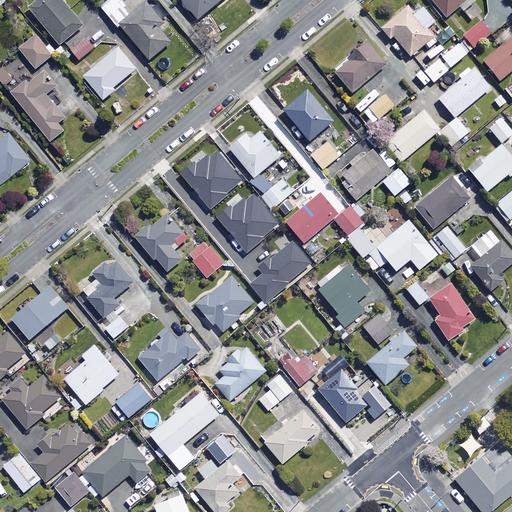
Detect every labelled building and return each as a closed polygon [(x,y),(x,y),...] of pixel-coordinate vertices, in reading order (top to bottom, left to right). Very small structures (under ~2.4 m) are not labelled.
[(84,29),(61,0),(44,0),(32,10),(61,47),(84,29)] [(133,16),(119,0),(113,0),(102,10),(119,30),(122,28),(151,62),(172,44),(160,30),(165,25),(147,4),(133,16)] [(225,0),(181,0),(200,22),(225,0)] [(470,0),(431,0),(448,19),(470,0)] [(415,16),(408,8),(382,29),(392,41),(395,38),(412,58),(434,40),(427,31),(436,24),(423,9),(415,16)] [(492,35),(483,23),(465,37),(475,49),(492,35)] [(54,59),(39,38),(22,51),(36,71),(54,59)] [(96,49),(88,39),(73,52),(81,62),(96,49)] [(511,41),(485,63),(501,83),(511,73),(511,41)] [(388,67),(370,45),(348,62),(350,64),(337,75),(354,95),(388,67)] [(468,56),(460,46),(443,60),(452,70),(468,56)] [(137,72),(119,51),(85,79),(105,102),(117,92),(115,90),(137,72)] [(449,72),(440,61),(426,74),(436,85),(449,72)] [(492,90),(473,67),(460,78),(463,81),(440,100),(456,119),(492,90)] [(57,89),(45,74),(15,97),(51,143),(65,133),(59,125),(66,120),(47,97),(57,89)] [(395,107),(379,89),(358,107),(374,125),(395,107)] [(335,124),(309,93),(286,113),(311,143),(335,124)] [(509,104),(501,95),(494,102),(502,110),(509,104)] [(441,131),(425,113),(387,145),(403,164),(441,131)] [(511,137),(511,132),(502,119),(490,129),(503,145),(511,137)] [(470,135),(458,120),(441,134),(453,149),(470,135)] [(323,171),(361,142),(355,133),(334,150),(328,143),(312,156),(323,171)] [(282,158),(262,134),(253,141),(249,136),(231,151),(256,180),(282,158)] [(0,185),(30,164),(9,136),(0,142),(0,185)] [(511,174),(511,159),(501,146),(470,171),(488,194),(511,174)] [(180,173),(210,210),(229,194),(227,193),(243,180),(218,150),(210,156),(208,154),(196,164),(194,161),(180,173)] [(357,202),(399,168),(390,158),(384,163),(374,151),(362,161),(359,158),(336,176),(357,202)] [(384,183),(396,198),(399,195),(407,205),(413,199),(406,190),(412,185),(400,170),(384,183)] [(261,198),(272,211),(294,193),(282,179),(274,186),(266,176),(256,184),(265,194),(261,198)] [(472,203),(453,180),(417,209),(435,232),(472,203)] [(216,217),(247,253),(280,224),(254,193),(246,200),(244,197),(232,208),(230,205),(216,217)] [(511,219),(511,193),(498,205),(511,221),(511,219)] [(339,214),(321,194),(287,224),(305,244),(339,214)] [(365,225),(351,209),(336,222),(349,238),(365,225)] [(183,262),(170,247),(175,243),(180,248),(189,240),(175,225),(173,227),(165,218),(152,230),(149,227),(136,239),(169,275),(183,262)] [(421,272),(443,254),(432,240),(428,243),(411,222),(377,250),(363,232),(351,243),(375,272),(388,262),(397,273),(412,261),(421,272)] [(467,251),(448,228),(437,236),(456,259),(467,251)] [(511,266),(511,253),(493,231),(472,248),(483,260),(472,269),(492,293),(505,282),(500,277),(511,266)] [(250,284),(266,303),(312,263),(293,240),(258,269),(263,274),(250,284)] [(224,266),(206,244),(190,257),(208,279),(224,266)] [(104,261),(91,271),(101,284),(86,296),(104,318),(121,304),(115,297),(134,282),(117,261),(109,267),(104,261)] [(457,271),(450,262),(442,268),(448,277),(457,271)] [(343,273),(339,267),(319,284),(323,289),(321,292),(339,315),(336,317),(345,328),(366,312),(358,303),(371,293),(351,267),(343,273)] [(235,278),(198,305),(214,327),(217,325),(223,333),(240,321),(238,317),(254,305),(235,278)] [(430,299),(417,284),(408,291),(420,306),(430,299)] [(470,309),(455,285),(431,300),(442,317),(436,320),(449,342),(464,333),(462,331),(475,323),(468,311),(470,309)] [(69,310),(52,289),(14,321),(32,342),(69,310)] [(146,316),(141,310),(128,321),(133,327),(146,316)] [(394,332),(380,315),(365,328),(379,345),(394,332)] [(129,329),(121,319),(107,330),(115,340),(129,329)] [(202,353),(181,326),(172,333),(168,329),(158,337),(162,342),(141,359),(159,382),(189,359),(191,362),(202,353)] [(33,362),(9,333),(0,340),(0,382),(9,375),(13,379),(33,362)] [(419,349),(406,333),(369,364),(387,386),(411,365),(406,360),(419,349)] [(266,372),(246,347),(229,361),(230,363),(221,371),(225,376),(216,384),(231,402),(266,372)] [(122,377),(96,348),(84,358),(87,362),(66,381),(88,406),(122,377)] [(295,361),(286,368),(302,388),(319,374),(307,358),(298,365),(295,361)] [(358,390),(344,372),(321,391),(348,424),(369,407),(356,391),(358,390)] [(271,390),(281,402),(294,391),(279,375),(267,385),(271,390)] [(67,404),(44,377),(32,388),(24,378),(12,389),(15,392),(4,401),(31,434),(67,404)] [(153,401),(140,384),(117,402),(130,419),(153,401)] [(281,402),(271,390),(259,400),(270,412),(281,402)] [(220,417),(202,394),(152,435),(181,472),(196,460),(185,445),(220,417)] [(320,431),(303,412),(266,444),(284,465),(309,444),(307,442),(320,431)] [(79,437),(70,426),(53,440),(51,438),(40,447),(45,453),(31,465),(46,484),(97,442),(87,430),(79,437)] [(131,476),(138,485),(152,474),(145,465),(149,462),(129,436),(83,473),(103,498),(131,476)] [(233,485),(242,478),(218,448),(226,442),(222,436),(207,448),(216,459),(200,472),(208,481),(197,490),(215,511),(226,511),(232,508),(227,503),(239,493),(233,485)] [(482,511),(492,511),(511,496),(511,456),(501,443),(456,480),(482,511)] [(42,481),(22,455),(6,468),(26,494),(42,481)] [(71,479),(66,473),(54,484),(58,489),(57,491),(73,509),(90,493),(74,475),(71,479)] [(189,511),(184,497),(155,509),(156,511),(189,511)]
